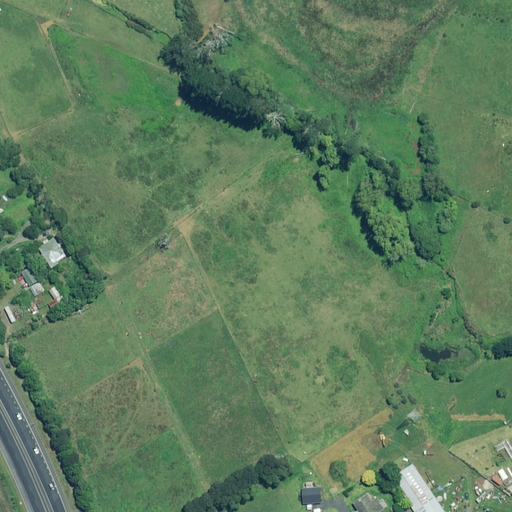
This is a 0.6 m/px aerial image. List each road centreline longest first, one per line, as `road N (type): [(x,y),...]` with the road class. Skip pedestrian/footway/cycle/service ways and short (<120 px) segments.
road 1 (track): [(83,511),(9,343),(42,314)]
road 2 (motorway): [(0,389),(59,511)]
